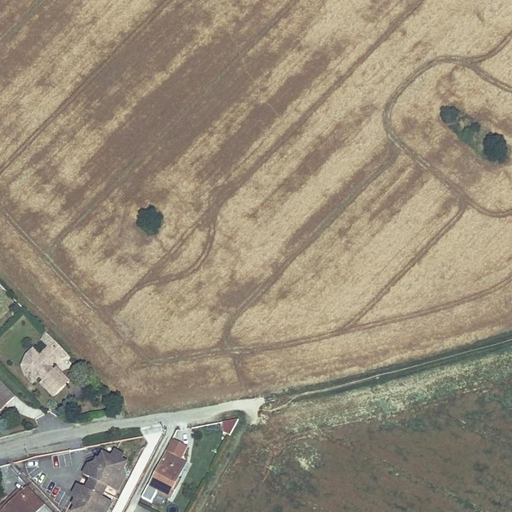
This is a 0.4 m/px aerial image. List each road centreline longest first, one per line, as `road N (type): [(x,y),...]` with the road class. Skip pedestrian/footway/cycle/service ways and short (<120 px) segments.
road 1 (track): [(236,404),(511,337)]
road 2 (residential): [(236,404),(0,451)]
